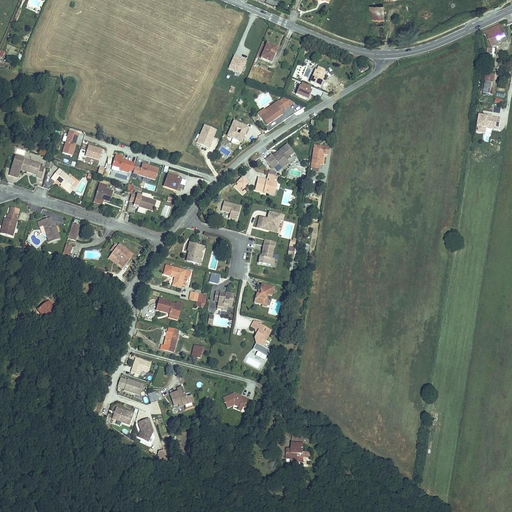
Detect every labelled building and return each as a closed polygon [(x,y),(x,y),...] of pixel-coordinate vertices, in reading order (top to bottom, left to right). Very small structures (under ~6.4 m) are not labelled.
[(378,9),(364,9),(365,36),(378,36),(378,9)] [(494,22),(479,29),(487,44),(502,37),(494,22)] [(254,56),(265,61),(271,47),(260,42),(254,56)] [(241,74),(246,59),(233,55),(228,70),(241,74)] [(310,83),(320,87),(322,81),(320,80),(322,74),(324,70),(318,67),(316,72),(314,71),(310,83)] [(479,79),(476,91),(485,93),(487,81),(479,79)] [(311,87),(301,83),(300,87),(299,86),(295,95),(307,100),(310,91),(309,91),(311,87)] [(279,106),(272,97),(268,100),(270,103),(262,109),(256,114),(263,123),(268,119),(266,117),(268,115),(270,117),(277,111),(275,109),(279,106)] [(260,107),(262,109),(270,103),(268,100),(260,107)] [(486,128),(499,130),(501,116),(478,113),(475,132),(485,133),(486,128)] [(227,120),(220,134),(234,141),(241,127),(227,120)] [(209,148),(216,129),(203,124),(195,143),(209,148)] [(64,154),(69,136),(60,133),(55,151),(64,154)] [(308,139),(304,163),(311,164),(312,158),(315,158),(316,148),(321,148),(322,141),(308,139)] [(263,150),(256,155),(264,165),(270,161),(273,165),(281,159),(278,156),(281,154),(280,152),(285,149),(279,140),(272,146),(273,147),(270,150),(271,151),(266,154),(264,152),(263,150)] [(91,158),(94,147),(80,143),(77,154),(91,158)] [(273,147),(272,146),(264,152),(266,154),(271,151),(270,150),(273,147)] [(127,161),(114,157),(115,154),(107,152),(104,163),(112,165),(111,167),(121,170),(122,166),(126,167),(127,161)] [(38,167),(39,165),(13,156),(8,172),(17,175),(19,170),(25,172),(26,170),(32,172),(31,174),(35,175),(38,167)] [(147,176),(150,165),(134,160),(131,172),(147,176)] [(58,168),(49,179),(54,182),(55,180),(62,185),(67,189),(71,184),(74,181),(58,168)] [(263,178),(264,172),(259,171),(257,170),(256,174),(258,174),(257,177),(256,179),(254,178),(254,176),(248,175),(245,186),(251,188),(252,185),(257,187),(257,189),(265,191),(266,184),(264,184),(265,179),(263,178)] [(177,186),(179,181),(177,181),(179,175),(169,172),(166,182),(177,186)] [(233,186),(239,181),(233,175),(227,181),(229,182),(227,184),(226,183),(224,185),(233,193),(236,189),(235,188),(233,190),(230,187),(232,185),(233,186)] [(75,187),(71,184),(67,189),(62,185),(60,187),(69,194),(75,187)] [(112,191),(101,187),(101,189),(97,187),(94,198),(101,200),(101,199),(102,197),(104,198),(103,200),(109,202),(112,191)] [(133,205),(138,206),(146,208),(153,211),(155,202),(136,195),(134,201),(133,205)] [(236,219),(239,205),(222,201),(220,210),(228,212),(227,217),(236,219)] [(164,205),(161,216),(167,218),(171,207),(164,205)] [(10,207),(9,213),(17,215),(18,209),(10,207)] [(284,215),(269,211),(268,216),(269,216),(269,218),(260,216),(257,226),(266,228),(267,224),(269,225),(269,226),(274,227),(275,224),(279,225),(280,219),(283,220),(284,215)] [(43,225),(49,242),(60,238),(58,232),(57,233),(55,227),(56,226),(55,221),(52,222),(51,217),(38,221),(40,226),(43,225)] [(0,232),(12,236),(16,221),(15,221),(7,218),(4,218),(0,231),(0,232)] [(71,226),(66,238),(75,241),(79,226),(71,224),(71,226)] [(262,256),(261,255),(259,261),(271,264),(273,258),(276,240),(266,238),(265,244),(264,243),(262,254),(262,256)] [(65,244),(60,257),(66,259),(71,246),(65,244)] [(120,244),(119,246),(132,256),(133,255),(120,244)] [(187,255),(186,261),(197,264),(199,259),(202,257),(203,253),(200,250),(201,246),(191,244),(190,251),(190,255),(187,255)] [(132,256),(119,246),(114,252),(110,257),(116,262),(119,259),(121,261),(119,264),(123,267),(132,256)] [(116,262),(110,257),(108,260),(121,270),(123,267),(119,264),(121,261),(119,259),(116,262)] [(190,273),(165,267),(163,276),(174,279),(172,287),(181,290),(182,286),(184,277),(188,277),(189,278),(190,273)] [(218,284),(220,275),(211,273),(208,282),(218,284)] [(274,286),(260,283),(259,290),(261,290),(260,292),(259,291),(258,293),(257,293),(256,297),(255,297),(254,302),(263,304),(264,300),(266,298),(267,298),(268,294),(272,295),(274,286)] [(213,291),(211,302),(215,302),(214,305),(224,307),(225,306),(229,306),(231,293),(223,292),(223,293),(222,295),(217,295),(217,292),(213,291)] [(190,301),(201,304),(203,295),(192,292),(190,301)] [(50,308),(53,305),(48,299),(38,308),(48,319),(55,313),(50,308)] [(157,311),(169,313),(168,318),(178,320),(181,308),(176,307),(176,306),(171,304),(171,303),(160,300),(157,311)] [(22,314),(27,314),(28,306),(20,306),(20,312),(21,312),(21,314),(22,314)] [(256,336),(254,335),(257,343),(263,346),(271,330),(259,324),(260,321),(253,321),(250,326),(257,330),(259,331),(256,336)] [(179,331),(171,329),(169,332),(165,345),(163,344),(162,348),(174,351),(179,331)] [(205,348),(194,345),(190,357),(198,359),(200,352),(203,354),(205,348)] [(249,357),(246,362),(258,368),(261,363),(249,357)] [(134,360),(130,373),(140,376),(141,371),(148,373),(150,365),(134,360)] [(143,385),(120,378),(117,388),(124,390),(123,391),(140,397),(143,385)] [(176,390),(178,393),(170,396),(173,405),(177,404),(179,409),(183,407),(183,406),(192,403),(190,397),(186,398),(183,388),(176,390)] [(158,402),(155,392),(147,395),(151,404),(158,402)] [(234,393),(222,398),(226,410),(234,406),(248,412),(252,400),(234,393)] [(132,415),(115,408),(111,420),(129,426),(132,415)] [(154,432),(149,420),(138,423),(140,431),(137,438),(148,443),(154,432)] [(297,457),(297,460),(308,461),(308,450),(305,450),(306,442),(296,442),(296,447),(290,446),(289,457),(297,457)] [(165,451),(158,450),(157,457),(163,458),(165,451)]
